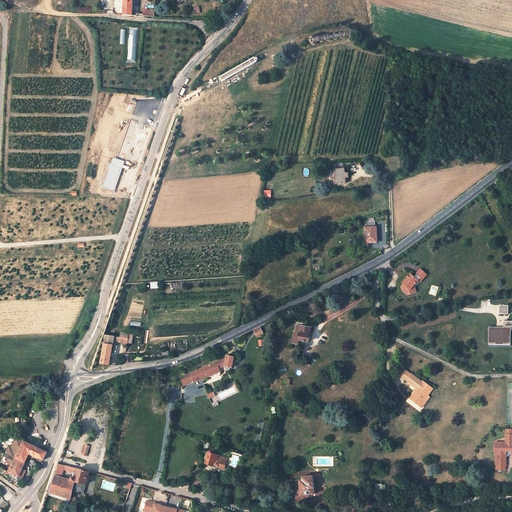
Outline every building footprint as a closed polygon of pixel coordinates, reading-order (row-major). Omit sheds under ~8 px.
[(124,0),(124,6),(123,15),(133,16),(133,0),(124,0)] [(129,30),(128,59),(136,60),(138,31),(129,30)] [(344,31),(311,37),(312,45),(345,37),(344,31)] [(254,58),(222,77),(223,80),(256,61),(254,58)] [(184,102),(185,102),(186,101),(203,91),(201,88),(185,98),(184,102)] [(177,119),(90,368),(92,370),(107,329),(179,120),(177,119)] [(113,157),(102,187),(114,191),(125,161),(123,160),(117,159),(113,157)] [(345,173),(345,168),(334,168),(335,184),(346,183),(345,178),(348,177),(348,173),(345,173)] [(375,234),(375,220),(372,220),(368,220),(365,221),(365,243),(377,242),(377,235),(375,234)] [(407,296),(414,295),(414,291),(417,287),(421,282),(424,279),(423,278),(426,274),(419,269),(413,275),(411,273),(402,283),(404,284),(401,287),(404,289),(402,291),(407,296)] [(430,278),(426,274),(423,278),(424,279),(421,282),(424,285),(430,278)] [(508,306),(499,305),(499,314),(508,315),(508,306)] [(511,321),(503,322),(503,330),(494,330),(488,330),(488,342),(494,342),(494,336),(504,336),(504,340),(510,340),(510,330),(511,330),(511,321)] [(298,341),(301,328),(298,327),(296,334),(292,350),(299,352),(301,344),(299,344),(300,342),(298,341)] [(298,341),(300,342),(307,344),(311,329),(302,327),(301,328),(298,341)] [(114,336),(106,334),(100,363),(109,364),(113,341),(123,343),(123,344),(126,345),(126,343),(131,344),(133,335),(121,333),(121,337),(114,336)] [(216,362),(219,369),(225,367),(231,368),(234,356),(227,354),(226,358),(216,362)] [(200,368),(203,377),(219,371),(219,369),(216,362),(200,368)] [(410,396),(419,405),(428,394),(434,388),(425,379),(424,380),(413,370),(412,372),(407,366),(400,374),(406,380),(405,381),(415,391),(410,396)] [(203,377),(200,368),(190,372),(191,374),(194,382),(204,378),(203,377)] [(194,382),(191,374),(181,378),(184,385),(194,382)] [(42,511),(83,395),(82,394),(40,511),(42,511)] [(431,397),(428,394),(419,405),(421,407),(431,397)] [(511,434),(506,435),(505,443),(496,443),(495,455),(496,455),(496,466),(506,466),(507,452),(511,451),(511,434)] [(17,457),(26,461),(27,460),(30,454),(43,460),(48,448),(44,446),(43,449),(40,448),(25,441),(25,442),(18,439),(14,447),(11,445),(8,452),(11,453),(17,457)] [(227,456),(208,451),(205,463),(225,468),(227,456)] [(12,466),(10,472),(22,478),(26,471),(22,469),(26,461),(17,457),(11,453),(6,462),(9,464),(13,466),(12,466)] [(86,471),(70,466),(69,468),(70,469),(69,471),(76,473),(75,475),(75,477),(72,476),(71,480),(60,477),(64,470),(66,465),(59,464),(50,492),(64,497),(70,499),(72,490),(83,493),(86,484),(89,471),(86,471)] [(301,495),(314,495),(312,477),(302,478),(303,482),(300,482),(300,486),(300,489),(301,495)] [(64,497),(50,492),(49,495),(69,502),(70,499),(64,497)] [(152,502),(146,500),(143,510),(148,511),(163,511),(165,506),(153,503),(152,503),(152,502)]
